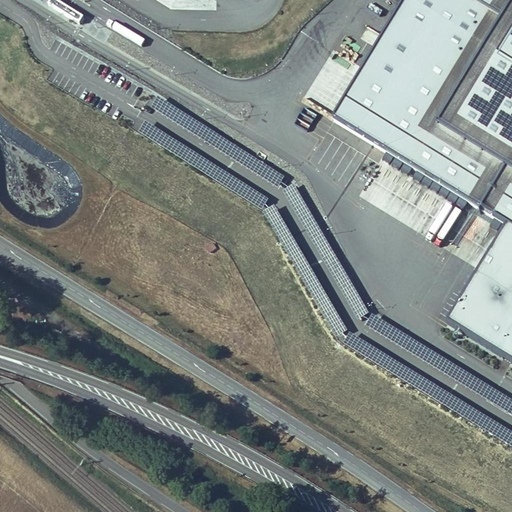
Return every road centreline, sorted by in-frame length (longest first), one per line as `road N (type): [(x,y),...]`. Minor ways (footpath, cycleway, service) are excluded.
road 1 (primary): [(425,511),(0,241)]
road 2 (primary): [(0,355),(157,415),(327,511)]
road 3 (primary): [(0,371),(186,511)]
